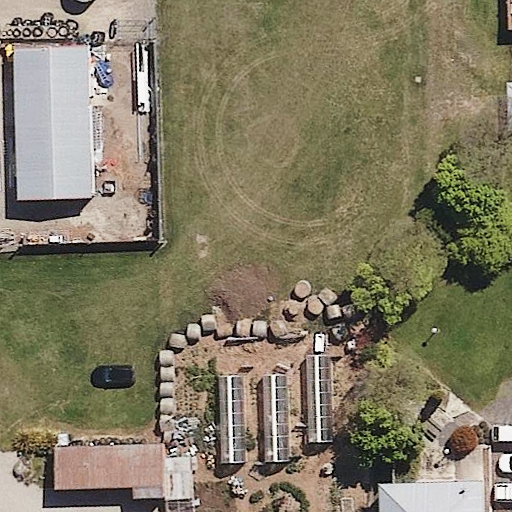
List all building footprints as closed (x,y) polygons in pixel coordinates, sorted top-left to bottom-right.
[(96,46),(19,47),(21,202),(98,201),(96,46)] [(331,357),(307,357),(307,443),(332,443),(331,357)] [(243,375),(217,376),(219,462),(244,462),(243,375)] [(288,375),(263,376),(265,462),(290,461),(288,375)] [(169,442),(57,445),(58,495),(140,493),(140,501),(170,500),(169,442)] [(479,511),(479,482),(376,484),(376,511),(479,511)]
